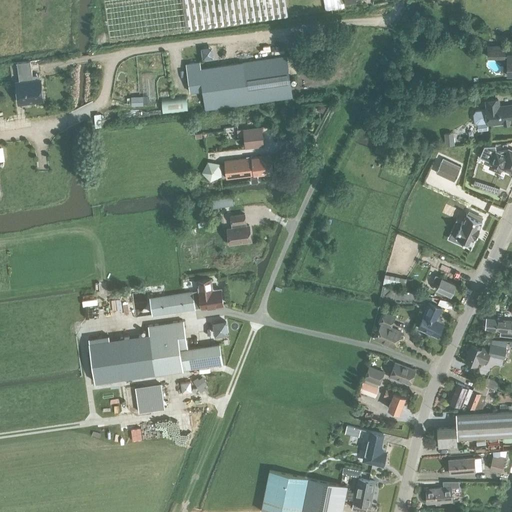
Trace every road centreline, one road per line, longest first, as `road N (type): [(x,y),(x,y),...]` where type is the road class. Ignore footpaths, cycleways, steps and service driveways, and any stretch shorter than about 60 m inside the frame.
road 1 (residential): [(399,511),(423,412),(511,212)]
road 2 (track): [(82,328),(94,422),(0,435)]
